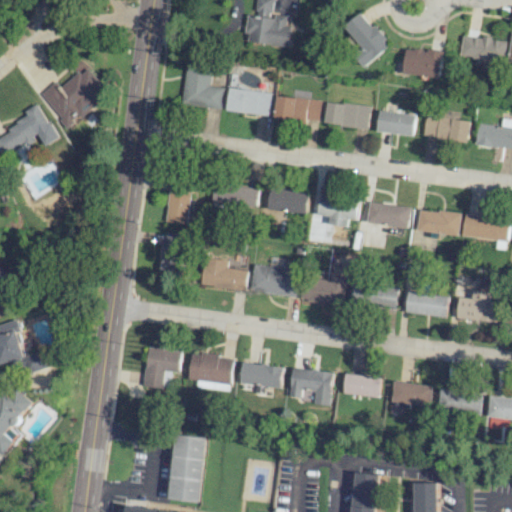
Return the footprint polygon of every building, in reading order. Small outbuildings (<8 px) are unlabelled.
[(249,14),(246,42),(289,46),(291,26),(286,25),(287,15),(272,14),(273,0),(257,0),(256,15),(249,14)] [(365,12),(345,27),(363,51),(356,56),(365,67),(391,47),(365,12)] [(462,56),(505,62),(508,40),(464,34),(462,56)] [(405,74),(441,77),(444,51),(407,48),(405,74)] [(224,87),(210,85),(212,64),(186,61),(182,104),(222,108),(224,87)] [(61,87),(56,81),(40,93),(67,126),(80,115),(81,117),(99,103),(95,98),(106,89),(88,65),(61,87)] [(226,110),(268,116),(271,93),(230,87),(226,110)] [(318,121),(321,100),(277,94),(274,115),(318,121)] [(370,105),(327,102),(325,124),(368,128),(370,105)] [(51,128),(38,104),(25,111),(29,118),(0,134),(0,151),(2,155),(26,142),(51,128)] [(415,114),(379,110),(377,132),(413,135),(415,114)] [(467,143),(470,121),(426,114),(422,135),(467,143)] [(511,147),(511,119),(511,118),(501,118),(501,124),(476,124),(475,146),(511,147)] [(213,202),(256,209),(259,188),(216,182),(213,202)] [(187,224),(192,186),(170,183),(165,221),(187,224)] [(307,213),(310,192),(272,187),(268,208),(307,213)] [(348,226),(350,218),(357,220),(360,200),(322,193),(318,214),(331,216),(330,223),(348,226)] [(411,206),(370,202),(368,223),(409,227),(411,206)] [(459,235),(462,213),(420,209),(418,231),(459,235)] [(463,235),(508,241),(511,219),(466,213),(463,235)] [(160,274),(182,276),(187,235),(164,233),(160,274)] [(247,288),(248,269),(228,268),(229,259),(205,257),(202,284),(247,288)] [(297,295),(300,264),(282,263),(282,266),(255,264),(252,291),(297,295)] [(348,274),(332,273),(331,280),(305,278),(303,300),(345,304),(348,274)] [(0,303),(4,306),(14,283),(0,276),(0,303)] [(498,321),(499,299),(497,299),(498,279),(481,278),(481,290),(474,290),(474,298),(461,297),(459,319),(498,321)] [(398,308),(400,286),(356,282),(354,304),(398,308)] [(450,295),(410,292),(408,313),(448,316),(450,295)] [(0,323),(0,363),(25,359),(19,333),(22,332),(19,320),(0,323)] [(180,372),(183,350),(149,347),(145,386),(164,388),(166,371),(180,372)] [(51,367),(48,351),(28,356),(31,372),(51,367)] [(231,390),(234,357),(193,352),(190,379),(198,380),(198,387),(231,390)] [(281,388),(284,367),(243,361),(240,382),(281,388)] [(329,404),(333,372),(293,367),(289,400),(329,404)] [(380,376),(345,373),(343,394),(378,397),(380,376)] [(429,407),(432,386),(394,380),(391,401),(429,407)] [(438,410),(480,413),(481,392),(439,389),(438,410)] [(0,450),(5,454),(16,441),(8,434),(34,402),(20,390),(12,400),(4,393),(0,398),(0,450)] [(511,418),(511,397),(511,396),(489,396),(488,417),(511,418)] [(200,502),(207,437),(178,434),(171,499),(200,502)] [(375,511),(379,474),(357,472),(352,511),(375,511)] [(439,511),(440,483),(416,482),(415,511),(439,511)]
